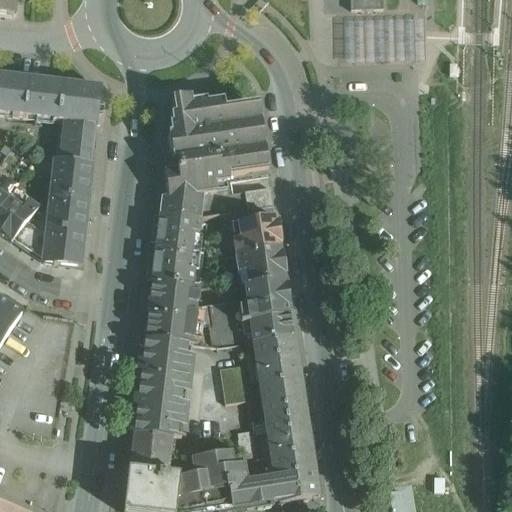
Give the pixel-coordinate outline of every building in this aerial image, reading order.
[(14,0),(0,0),(0,18),(12,20),(14,0)] [(349,0),(350,14),(382,13),(381,0),(349,0)] [(101,91),(0,78),(0,117),(62,125),(58,163),(91,167),(95,129),(96,129),(101,91)] [(214,188),(206,106),(205,103),(190,105),(189,101),(172,104),(174,119),(170,119),(171,127),(169,128),(170,137),(168,138),(172,165),(176,164),(177,172),(163,174),(167,200),(160,201),(158,218),(198,223),(200,222),(203,197),(215,195),(214,188)] [(206,106),(214,188),(224,187),(223,180),(267,173),(257,109),(223,114),(221,104),(206,106)] [(47,230),(85,233),(92,167),(91,167),(58,163),(55,162),(47,230)] [(270,191),(244,195),(247,214),(273,210),(270,191)] [(23,212),(7,202),(0,212),(0,237),(10,244),(25,225),(37,210),(28,205),(23,212)] [(274,221),(273,210),(247,214),(249,225),(274,221)] [(154,252),(196,258),(200,223),(198,223),(158,218),(154,252)] [(274,222),(231,228),(233,243),(235,259),(279,252),(274,222)] [(46,239),(25,225),(10,244),(43,266),(46,239)] [(85,233),(47,230),(46,239),(43,266),(80,270),(85,233)] [(196,258),(154,252),(150,285),(192,290),(196,258)] [(279,252),(235,259),(237,276),(239,276),(241,289),(243,289),(284,283),(279,252)] [(284,283),(243,289),(245,302),(252,345),(255,345),(292,339),(284,283)] [(192,290),(150,285),(144,341),(191,347),(196,309),(198,291),(192,290)] [(0,347),(25,313),(0,295),(0,347)] [(245,302),(196,309),(191,347),(218,350),(252,345),(245,302)] [(292,339),(255,345),(258,366),(260,365),(263,387),(299,381),(292,339)] [(138,389),(186,394),(191,347),(144,341),(138,389)] [(242,368),(219,372),(225,407),(247,403),(242,368)] [(299,381),(263,387),(266,406),(264,406),(269,441),(271,441),(274,460),(310,455),(299,381)] [(186,394),(138,389),(133,436),(170,440),(180,441),(186,394)] [(252,433),(236,435),(239,455),(241,455),(246,485),(251,484),(250,479),(260,477),(257,463),(252,433)] [(170,440),(133,436),(128,475),(123,511),(174,511),(178,482),(178,480),(164,478),(165,471),(167,472),(170,440)] [(229,457),(236,510),(278,503),(271,461),(257,463),(260,477),(250,479),(251,484),(246,485),(241,455),(239,455),(229,457)] [(274,460),(271,461),(278,503),(278,506),(314,500),(310,473),(313,473),(310,455),(274,460)] [(222,511),(236,510),(229,457),(191,463),(194,479),(178,482),(174,511),(222,511)] [(444,481),(434,481),(433,495),(443,496),(444,481)] [(410,511),(409,497),(391,499),(393,511),(410,511)]
